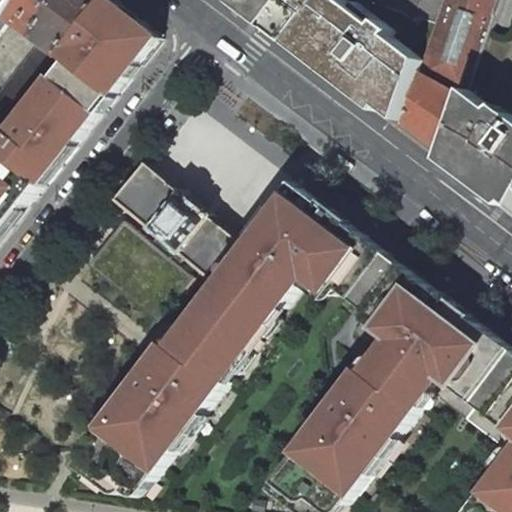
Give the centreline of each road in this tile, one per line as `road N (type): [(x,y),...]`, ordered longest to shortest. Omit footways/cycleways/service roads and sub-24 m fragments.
road 1 (secondary): [(207,23),(511,253)]
road 2 (residential): [(207,23),(0,292)]
